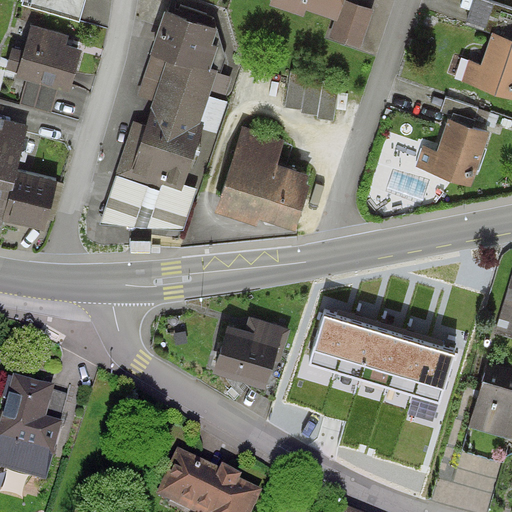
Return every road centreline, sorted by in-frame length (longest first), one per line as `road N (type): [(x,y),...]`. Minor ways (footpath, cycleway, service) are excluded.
road 1 (residential): [(110,284),(123,346),(139,363),(287,451),(414,511)]
road 2 (residential): [(125,0),(57,283)]
road 3 (residential): [(408,0),(337,212),(334,258)]
road 4 (secondary): [(334,258),(110,284)]
road 5 (secondary): [(511,223),(334,258)]
